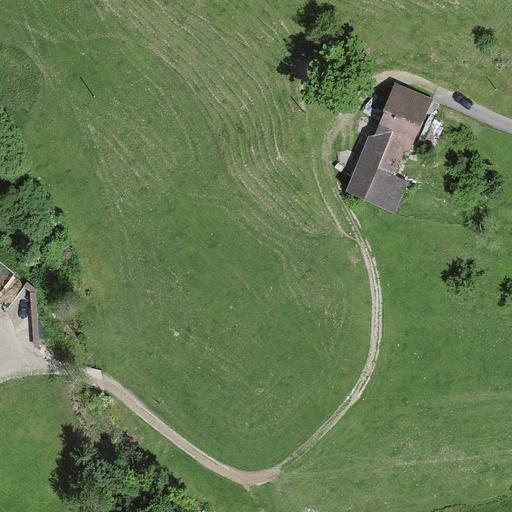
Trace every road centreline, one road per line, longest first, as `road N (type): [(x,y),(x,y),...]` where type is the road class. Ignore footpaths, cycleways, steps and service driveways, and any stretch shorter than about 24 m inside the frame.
road 1 (track): [(9,363),(115,389),(205,466),(237,478),(285,468),(357,393)]
road 2 (track): [(344,125),(325,181),(368,252),(379,294),(380,347),(357,393)]
